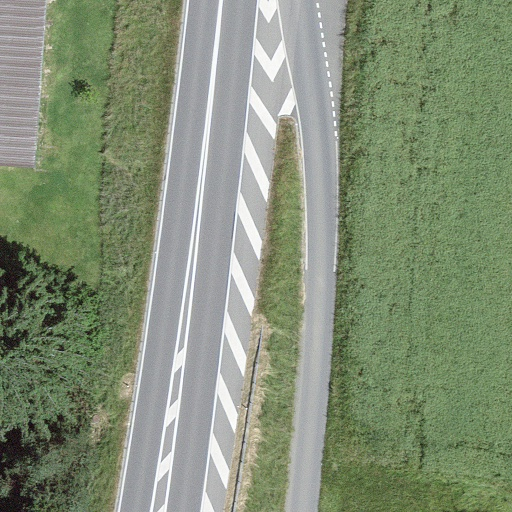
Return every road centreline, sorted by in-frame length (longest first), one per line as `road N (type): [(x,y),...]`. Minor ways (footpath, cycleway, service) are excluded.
road 1 (primary): [(221,0),(158,511)]
road 2 (unclassified): [(304,511),(322,272),(320,126)]
road 3 (unclassified): [(320,126),(298,0)]
road 4 (unclassified): [(320,126),(333,0)]
